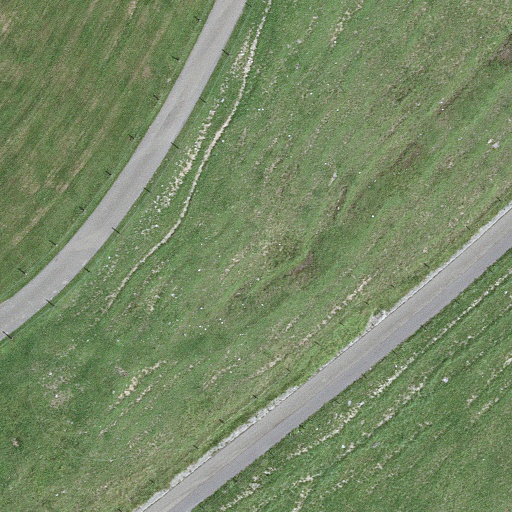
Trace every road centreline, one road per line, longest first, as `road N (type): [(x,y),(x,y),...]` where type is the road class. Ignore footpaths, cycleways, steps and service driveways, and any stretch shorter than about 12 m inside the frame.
road 1 (track): [(511,228),(161,511)]
road 2 (track): [(0,324),(101,229),(152,155),(230,0)]
